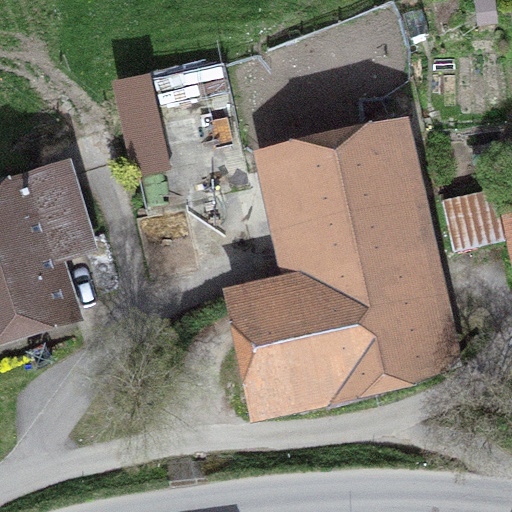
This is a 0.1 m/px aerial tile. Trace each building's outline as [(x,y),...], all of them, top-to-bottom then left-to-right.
[(115,86),(125,166),(162,162),(153,81),(115,86)] [(257,416),(443,379),(394,144),(267,169),(291,294),(235,305),(257,416)] [(46,244),(80,233),(65,184),(0,203),(0,333),(67,314),(46,244)] [(442,208),(452,259),(503,250),(493,198),(442,208)] [(511,212),(502,216),(511,257),(511,212)]
